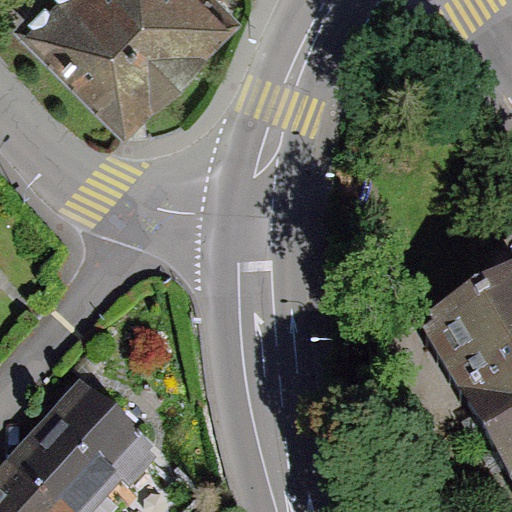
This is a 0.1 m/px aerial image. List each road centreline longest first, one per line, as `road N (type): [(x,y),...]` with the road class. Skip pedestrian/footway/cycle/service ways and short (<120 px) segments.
road 1 (tertiary): [(287,511),(259,304),(256,216)]
road 2 (tertiary): [(256,216),(278,106),(330,0)]
road 3 (residential): [(135,207),(0,390)]
road 4 (residential): [(135,207),(51,163),(0,100)]
road 5 (residential): [(256,216),(135,207)]
